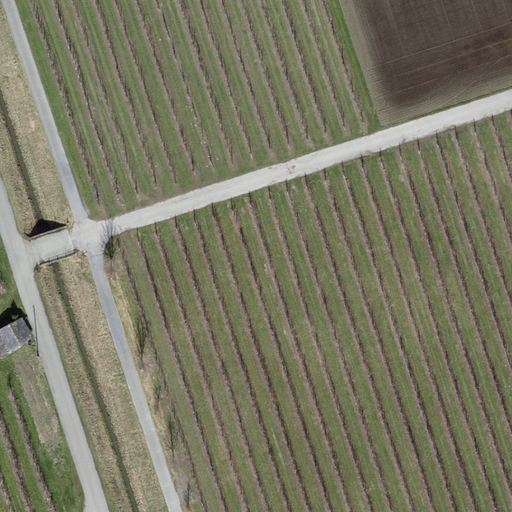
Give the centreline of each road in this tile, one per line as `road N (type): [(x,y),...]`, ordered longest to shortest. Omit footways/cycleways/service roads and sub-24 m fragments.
road 1 (track): [(6,0),(173,511)]
road 2 (track): [(511,103),(17,264)]
road 3 (track): [(97,511),(0,209)]
